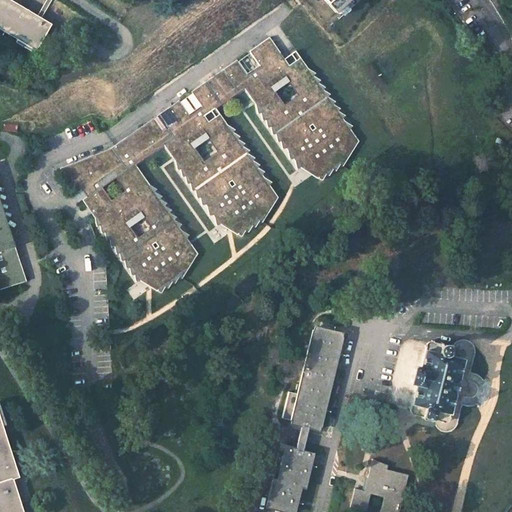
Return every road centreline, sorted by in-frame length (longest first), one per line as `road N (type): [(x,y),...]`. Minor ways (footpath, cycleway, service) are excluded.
road 1 (unknown): [(23,0),(113,54),(125,43),(124,31),(85,0)]
road 2 (unknown): [(249,511),(281,435),(333,450)]
